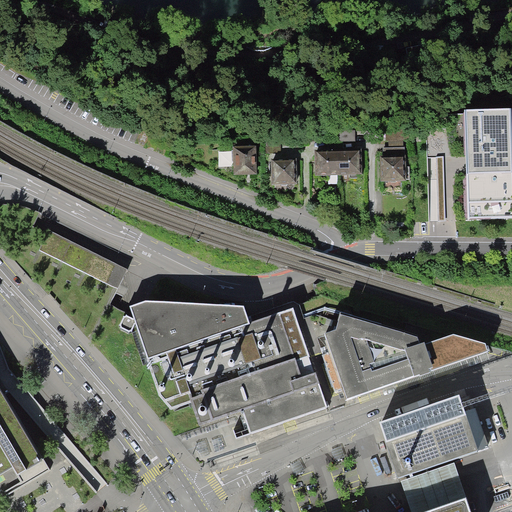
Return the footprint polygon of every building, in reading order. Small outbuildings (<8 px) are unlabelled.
[(433,44),(406,49),(410,68),(456,58),(452,40),(433,44)] [(509,113),(465,114),(467,171),(468,218),(511,216),(511,200),(511,170),(509,113)] [(255,145),(232,146),(233,176),(249,175),(257,175),(255,145)] [(328,151),(318,151),(319,177),(361,176),(361,151),(349,151),(328,151)] [(389,157),(381,157),(381,182),(406,182),(405,157),(389,157)] [(284,160),(272,161),(273,185),(297,184),(296,160),(284,160)] [(46,230),(36,250),(119,290),(129,270),(46,230)] [(251,431),(327,405),(316,373),(314,374),(292,309),(257,321),(249,324),(244,308),(147,301),(130,307),(134,319),(126,315),(120,327),(131,332),(136,323),(160,395),(173,408),(192,402),(200,424),(244,410),(251,431)] [(326,338),(347,404),(492,357),(489,350),(454,338),(421,348),(419,342),(340,319),(337,334),(326,338)] [(0,478),(10,473),(15,482),(17,481),(19,484),(3,494),(5,497),(50,471),(41,456),(37,458),(0,394),(0,478)] [(379,426),(400,484),(453,465),(491,452),(476,410),(465,414),(460,398),(379,426)] [(404,496),(410,511),(444,511),(467,505),(457,478),(453,465),(400,484),(404,496)]
